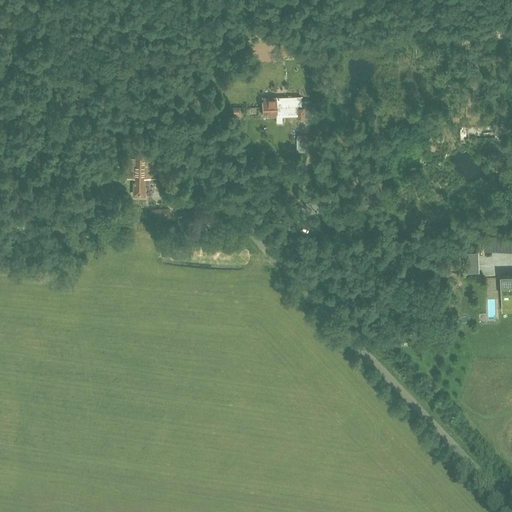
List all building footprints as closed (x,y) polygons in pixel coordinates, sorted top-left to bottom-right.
[(280,42),(280,55),(307,54),(306,41),(280,42)] [(276,97),(263,97),(263,107),(311,105),(311,100),(301,100),(301,96),(276,97)] [(83,102),(75,101),(75,112),(83,113),(83,117),(91,118),(92,106),(83,106),(83,102)] [(276,111),(282,111),(282,113),(297,113),(297,118),(312,117),(311,105),(263,107),(263,115),(271,115),(271,117),(276,117),(276,111)] [(474,146),(474,134),(458,135),(458,147),(474,146)] [(305,137),(298,137),(297,137),(298,152),(306,152),(305,137)] [(124,157),(124,162),(124,171),(134,171),(133,176),(135,176),(134,194),(145,194),(145,176),(155,176),(156,162),(146,162),(146,152),(134,152),(134,157),(124,157)] [(160,207),(151,209),(152,219),(170,217),(169,207),(160,208),(160,207)] [(511,235),(491,236),(491,250),(511,249),(511,235)] [(502,296),(503,296),(506,296),(506,304),(511,303),(511,275),(502,276),(502,287),(502,296)]
